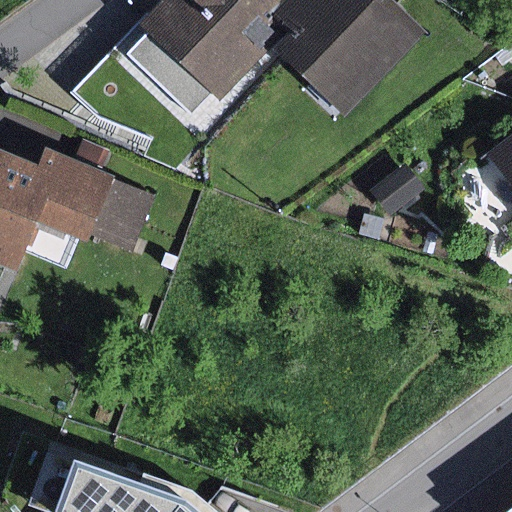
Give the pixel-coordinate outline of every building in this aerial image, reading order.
[(159,0),(144,16),(225,94),(280,37),(291,26),(275,10),(284,0),(159,0)] [(284,0),(275,10),(291,26),(280,37),(355,109),(438,23),(413,0),(284,0)] [(511,135),(495,149),(511,170),(511,135)] [(37,176),(0,160),(0,258),(16,265),(34,221),(85,243),(89,234),(133,252),(154,202),(46,156),(37,176)] [(137,485),(76,461),(55,511),(216,511),(194,490),(142,475),(137,485)]
